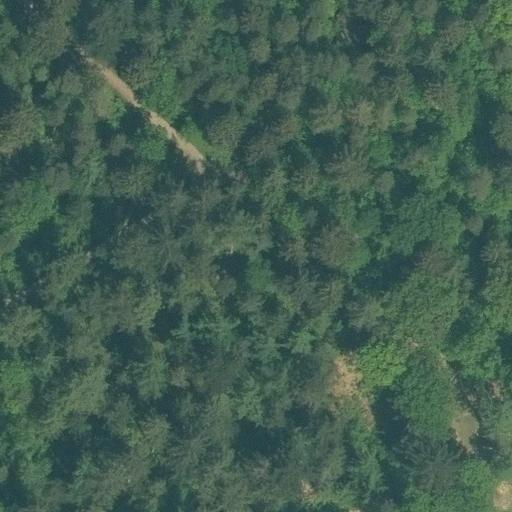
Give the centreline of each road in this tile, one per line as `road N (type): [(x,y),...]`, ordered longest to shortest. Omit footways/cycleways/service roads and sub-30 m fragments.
road 1 (track): [(477,418),(220,179)]
road 2 (track): [(156,122),(21,0)]
road 3 (track): [(124,231),(0,304)]
